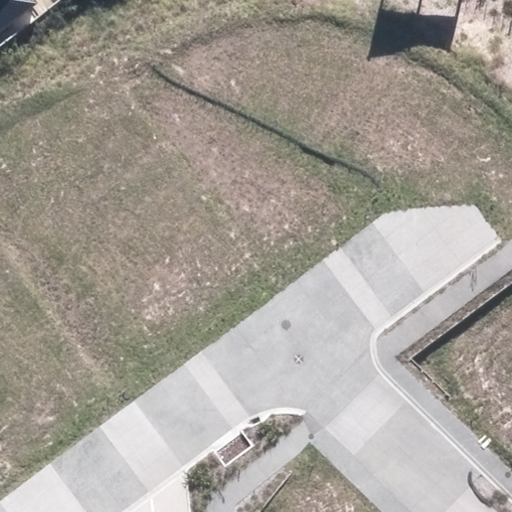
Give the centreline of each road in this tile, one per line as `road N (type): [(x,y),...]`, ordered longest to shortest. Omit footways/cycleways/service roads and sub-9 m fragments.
road 1 (residential): [(61,511),(291,343)]
road 2 (residential): [(461,511),(291,343)]
road 3 (residential): [(291,343),(465,215)]
